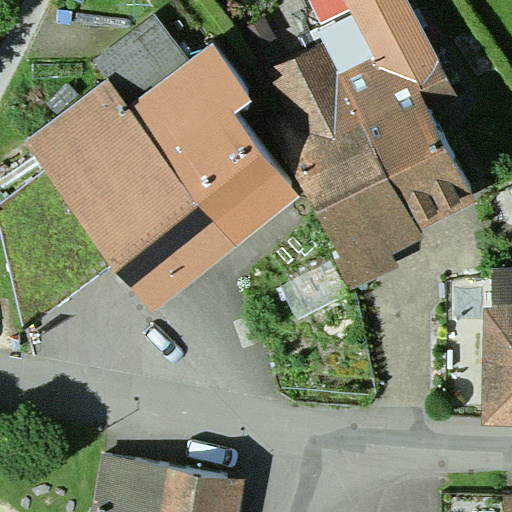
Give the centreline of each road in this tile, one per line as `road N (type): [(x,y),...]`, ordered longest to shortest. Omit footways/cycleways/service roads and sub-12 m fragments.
road 1 (residential): [(320,450),(0,381)]
road 2 (residential): [(511,453),(320,450)]
